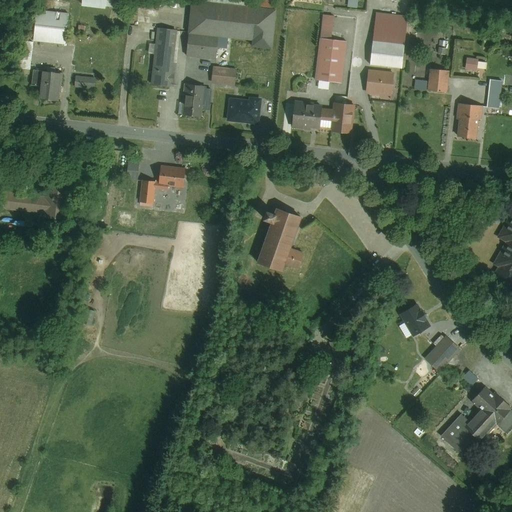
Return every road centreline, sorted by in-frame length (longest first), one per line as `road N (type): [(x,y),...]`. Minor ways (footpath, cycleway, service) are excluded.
road 1 (unclassified): [(0,118),(348,156)]
road 2 (unclassified): [(348,156),(453,304),(511,367)]
road 3 (unclassified): [(348,156),(511,172)]
